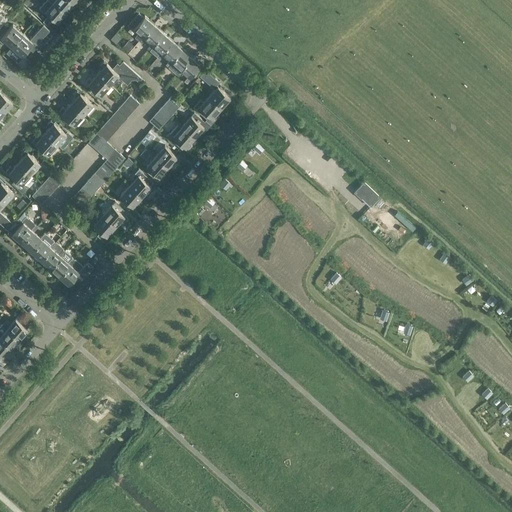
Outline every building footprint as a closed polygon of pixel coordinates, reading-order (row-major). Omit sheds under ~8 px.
[(49,0),(46,0),(39,8),(44,12),(45,11),(49,15),(43,21),(48,25),(54,19),(57,22),(66,12),(54,1),(52,3),(49,0)] [(49,0),(52,3),(54,1),(66,12),(74,3),(70,0),(49,0)] [(145,15),(143,16),(139,12),(129,23),(139,32),(135,37),(138,40),(139,40),(141,42),(145,37),(143,36),(154,23),(145,15)] [(163,32),(154,23),(143,36),(145,37),(152,43),(147,48),(150,50),(154,45),(153,44),(163,32)] [(13,24),(1,37),(0,38),(0,40),(3,43),(6,41),(12,46),(23,33),(13,24)] [(23,33),(12,46),(22,55),(34,41),(37,44),(50,30),(43,25),(30,39),(23,33)] [(153,44),(154,45),(161,51),(156,56),(159,59),(164,54),(162,52),(172,40),(163,32),(153,44)] [(182,48),(172,40),(162,52),(164,54),(170,60),(166,65),(168,67),(173,62),(171,60),(182,48)] [(191,56),(182,48),(171,60),(173,62),(168,67),(177,75),(182,70),(180,69),(191,56)] [(200,65),(191,56),(180,69),(182,70),(188,76),(184,81),(187,83),(191,78),(190,77),(200,65)] [(113,70),(104,61),(101,65),(103,67),(97,74),(110,85),(115,80),(121,79),(124,81),(131,73),(139,80),(141,78),(124,62),(120,67),(118,65),(113,70)] [(199,76),(212,87),(205,94),(221,108),(230,97),(216,85),(219,82),(205,69),(199,76)] [(110,85),(97,74),(91,80),(89,78),(86,82),(88,84),(101,95),(110,85)] [(93,104),(80,92),(78,90),(74,95),(76,97),(71,103),(84,115),(93,104)] [(0,110),(4,114),(12,104),(0,93),(0,91),(0,110)] [(221,108),(205,94),(196,104),(195,103),(192,106),(206,118),(209,115),(212,118),(215,120),(219,116),(216,113),(221,108)] [(130,95),(125,100),(135,108),(139,103),(130,95)] [(171,95),(167,100),(176,109),(181,104),(171,95)] [(125,100),(121,105),(131,113),(135,108),(125,100)] [(167,100),(162,105),(172,114),(176,109),(167,100)] [(84,115),(71,103),(65,109),(63,107),(59,111),(75,125),(84,115)] [(121,105),(117,109),(127,118),(131,113),(121,105)] [(162,105),(157,111),(167,120),(172,114),(162,105)] [(117,109),(113,114),(123,122),(127,118),(117,109)] [(188,113),(179,123),(194,137),(200,131),(203,133),(206,129),(201,124),(203,121),(189,109),(187,112),(188,113)] [(157,111),(153,115),(163,124),(167,120),(157,111)] [(113,114),(109,118),(118,127),(123,122),(113,114)] [(153,115),(149,120),(158,129),(163,124),(153,115)] [(109,118),(105,123),(114,132),(118,127),(109,118)] [(66,134),(53,122),(51,120),(47,124),(50,127),(44,133),(57,144),(66,134)] [(105,123),(101,128),(110,136),(114,132),(105,123)] [(194,137),(179,123),(170,133),(169,132),(166,135),(180,147),(182,145),(188,150),(192,145),(189,143),(194,137)] [(101,128),(96,132),(101,137),(106,141),(110,136),(101,128)] [(96,132),(88,142),(93,146),(101,137),(96,132)] [(57,144),(44,133),(39,139),(36,136),(32,141),(48,154),(57,144)] [(101,137),(93,146),(97,150),(106,141),(101,137)] [(106,141),(97,150),(102,154),(111,145),(106,141)] [(259,152),(264,147),(257,142),(253,146),(259,152)] [(111,145),(102,154),(107,159),(115,149),(111,145)] [(165,145),(155,155),(168,167),(174,160),(176,163),(180,159),(165,145)] [(134,148),(128,154),(134,159),(139,153),(134,148)] [(115,149),(107,159),(112,163),(120,153),(115,149)] [(40,164),(27,152),(24,150),(20,154),(23,157),(18,162),(31,174),(40,164)] [(120,153),(112,163),(116,167),(125,157),(120,153)] [(150,169),(147,172),(156,180),(159,177),(161,180),(166,175),(163,172),(168,167),(155,155),(146,166),(150,169)] [(128,156),(124,162),(130,166),(134,160),(128,156)] [(236,163),(241,168),(246,163),(241,158),(236,163)] [(107,159),(102,163),(112,172),(116,167),(112,163),(107,159)] [(31,174),(18,162),(13,168),(10,166),(6,170),(22,184),(31,174)] [(102,163),(98,168),(108,176),(112,172),(102,163)] [(98,168),(94,173),(104,181),(108,176),(98,168)] [(139,169),(131,177),(134,179),(129,185),(142,196),(147,190),(150,192),(153,189),(150,185),(153,182),(139,169)] [(54,170),(50,175),(60,184),(64,179),(54,170)] [(94,173),(90,177),(99,186),(104,181),(94,173)] [(50,175),(46,180),(55,189),(60,184),(50,175)] [(90,177),(86,182),(95,190),(99,186),(90,177)] [(363,178),(353,189),(369,205),(380,193),(363,178)] [(14,193),(1,182),(0,180),(0,199),(4,203),(14,193)] [(46,180),(40,186),(50,194),(55,189),(46,180)] [(221,185),(226,190),(231,185),(226,180),(221,185)] [(86,182),(82,187),(91,195),(95,190),(86,182)] [(142,196),(129,185),(120,195),(135,209),(139,205),(136,202),(142,196)] [(40,186),(36,190),(46,199),(50,194),(40,186)] [(82,187),(78,192),(87,200),(91,195),(82,187)] [(36,190),(32,195),(42,204),(46,199),(36,190)] [(87,200),(78,192),(73,196),(83,205),(87,200)] [(205,201),(210,206),(215,201),(210,196),(205,201)] [(0,208),(4,203),(0,199),(0,222),(8,230),(11,226),(13,223),(0,211),(0,208)] [(112,204),(103,214),(115,226),(120,220),(123,222),(127,218),(112,204)] [(94,225),(101,231),(97,235),(104,241),(105,242),(107,242),(109,242),(110,241),(112,239),(113,238),(113,236),(112,234),(111,233),(110,232),(115,226),(103,214),(94,225)] [(26,216),(22,221),(18,218),(13,223),(11,226),(15,230),(12,234),(22,243),(23,241),(33,230),(31,229),(35,224),(26,216)] [(33,230),(22,243),(31,251),(42,239),(41,237),(34,231),(38,227),(35,224),(31,229),(33,230)] [(42,239),(31,251),(40,259),(51,247),(49,245),(43,240),(47,235),(45,233),(41,237),(42,239)] [(423,244),(428,248),(434,241),(429,236),(423,244)] [(51,247),(40,259),(49,268),(60,255),(59,254),(63,249),(64,248),(57,242),(56,243),(53,241),(49,245),(51,247)] [(60,255),(49,268),(58,276),(70,263),(68,262),(62,256),(66,252),(63,249),(59,254),(60,255)] [(439,257),(445,262),(450,254),(445,250),(439,257)] [(70,263),(58,276),(68,284),(78,274),(83,279),(93,268),(92,267),(88,264),(88,263),(87,262),(83,267),(72,258),(68,262),(70,263)] [(330,278),(335,282),(341,275),(336,271),(330,278)] [(462,279),(466,284),(474,278),(470,273),(462,279)] [(487,298),(492,303),(497,298),(492,293),(487,298)] [(380,317),(386,319),(389,311),(383,308),(380,317)] [(19,315),(11,324),(6,320),(2,324),(19,339),(28,330),(21,324),(25,319),(19,315)] [(403,331),(410,333),(413,325),(406,323),(403,331)] [(0,338),(11,349),(19,339),(2,324),(1,325),(0,326),(0,338)] [(11,349),(0,338),(0,355),(3,358),(11,349)] [(462,375),(467,380),(473,373),(469,369),(462,375)] [(482,393),(487,398),(493,391),(488,386),(482,393)] [(499,408),(503,412),(510,406),(506,401),(499,408)]
